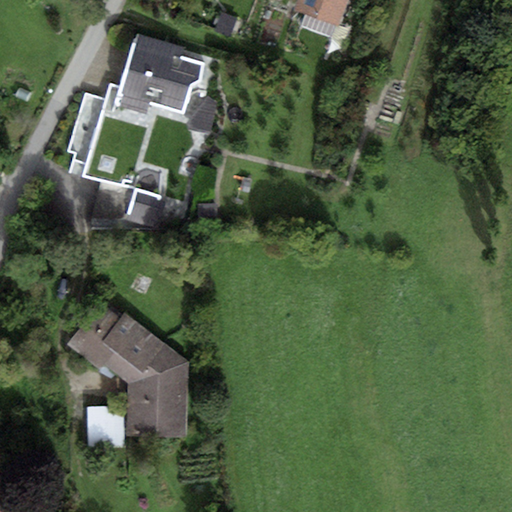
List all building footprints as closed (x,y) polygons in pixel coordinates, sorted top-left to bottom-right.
[(346,0),(296,0),(293,9),(337,26),(346,0)] [(222,13),(216,32),(232,37),(238,18),(222,13)] [(187,45),(135,30),(118,86),(113,106),(143,114),(148,116),(151,104),(183,113),(192,84),(202,80),(208,61),(184,54),(187,45)] [(113,106),(118,86),(110,84),(84,174),(135,189),(144,157),(132,153),(143,114),(113,106)] [(208,96),(187,122),(188,130),(210,134),(217,103),(208,96)] [(168,197),(135,189),(126,219),(159,228),(168,197)] [(214,205),(199,205),(199,223),(214,223),(214,205)] [(128,386),(162,344),(126,314),(122,319),(100,301),(66,343),(101,373),(106,367),(128,386)] [(162,344),(128,386),(126,436),(187,437),(188,361),(162,344)] [(116,411),(85,411),(85,441),(116,441),(116,411)] [(0,479),(0,511),(42,511),(43,499),(6,501),(0,479)]
